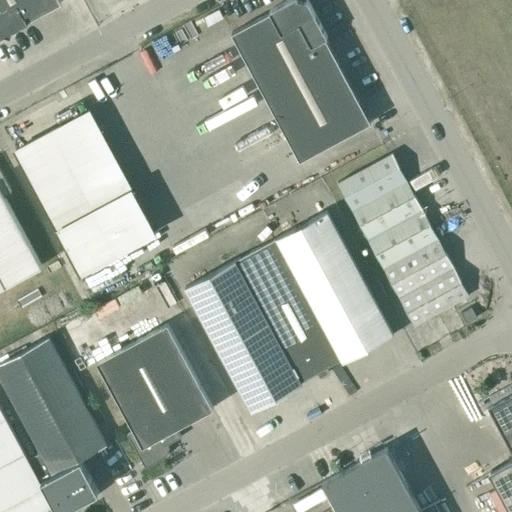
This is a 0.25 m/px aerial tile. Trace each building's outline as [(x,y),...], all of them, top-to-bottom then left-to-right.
[(61,0),(0,0),(0,37),(6,34),(12,35),(14,30),(29,21),(28,20),(62,2),(61,0)] [(232,32),(300,159),(371,121),(326,37),(328,36),(308,0),(287,0),(270,10),(270,11),(232,32)] [(82,288),(159,252),(94,114),(17,151),(82,288)] [(408,181),(407,179),(392,152),(337,182),(353,211),(408,181)] [(0,287),(42,265),(5,196),(12,192),(0,170),(0,287)] [(353,211),(366,234),(369,239),(423,209),(408,181),(353,211)] [(423,209),(369,239),(384,267),(439,237),(423,209)] [(327,210),(277,237),(342,359),(344,361),(394,334),(327,210)] [(277,237),(185,287),(252,411),(301,384),(300,382),(342,359),(277,237)] [(384,267),(384,268),(399,295),(454,265),(439,237),(384,267)] [(454,265),(399,295),(415,324),(469,294),(454,265)] [(467,322),(477,317),(472,306),(461,312),(467,322)] [(134,430),(127,433),(146,467),(165,457),(163,454),(166,445),(181,436),(176,427),(213,407),(168,322),(97,360),(134,430)] [(29,458),(0,404),(0,511),(42,511),(54,506),(57,511),(60,511),(99,491),(81,457),(107,443),(49,336),(0,362),(0,375),(41,451),(29,458)] [(511,511),(511,395),(488,408),(511,452),(511,458),(490,471),(499,488),(511,511)] [(322,481),(339,511),(422,511),(387,446),(322,481)] [(511,511),(499,488),(490,493),(499,511),(511,511)]
